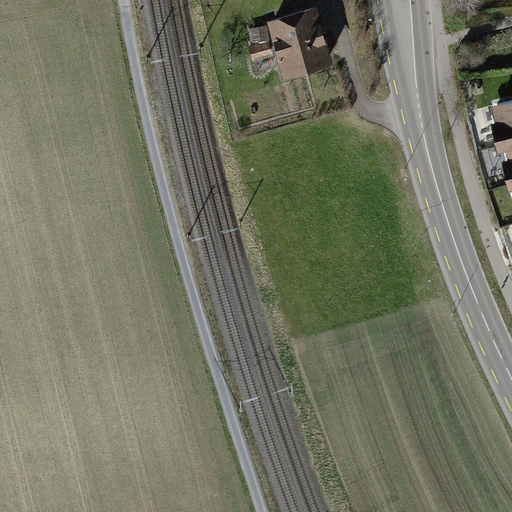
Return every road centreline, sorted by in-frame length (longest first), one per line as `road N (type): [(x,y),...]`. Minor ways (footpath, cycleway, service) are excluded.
road 1 (track): [(257,511),(162,197),(122,3)]
road 2 (secondary): [(416,102),(437,196),(511,379)]
road 3 (unknown): [(416,102),(278,135)]
